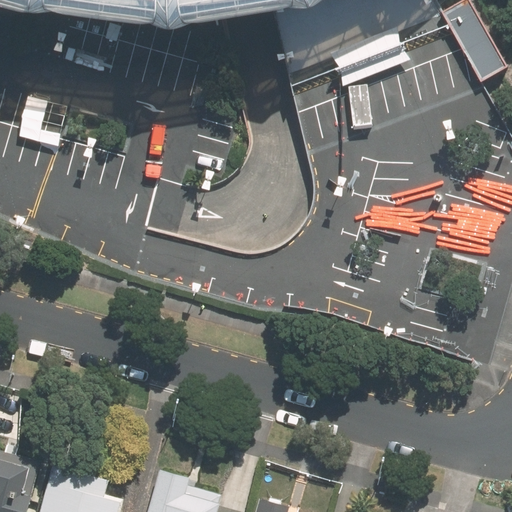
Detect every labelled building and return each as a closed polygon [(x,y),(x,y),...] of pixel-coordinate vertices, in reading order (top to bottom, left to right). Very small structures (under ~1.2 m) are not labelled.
[(0,0),(0,4),(29,12),(46,16),(169,35),(221,29),(226,28),(256,21),(277,16),(308,7),(323,0),(0,0)] [(470,0),(469,0),(445,13),(452,26),(484,84),(509,70),(470,0)] [(401,25),(330,55),(339,68),(343,85),(413,59),(400,44),(401,25)] [(4,442),(0,441),(0,511),(29,511),(44,461),(2,449),(4,442)] [(122,511),(126,498),(107,493),(111,479),(59,464),(45,511),(122,511)] [(193,474),(164,466),(151,511),(220,511),(224,501),(221,500),(223,492),(190,482),(193,474)] [(290,511),(292,507),(262,498),(258,511),(290,511)]
